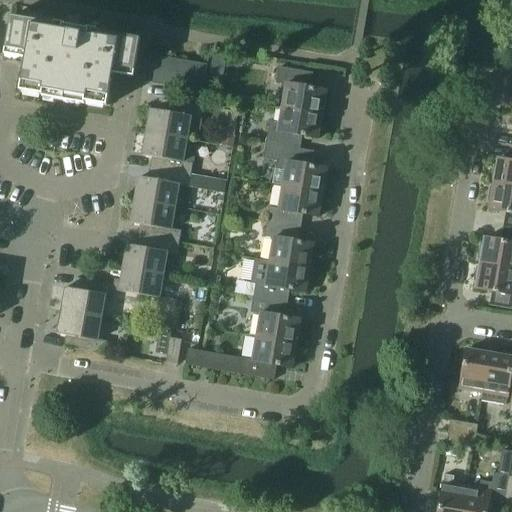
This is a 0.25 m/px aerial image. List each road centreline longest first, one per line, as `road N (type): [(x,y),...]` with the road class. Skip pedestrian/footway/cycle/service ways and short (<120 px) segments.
road 1 (residential): [(16,358),(298,405),(311,390),(355,62)]
road 2 (residential): [(446,318),(490,65)]
road 3 (residential): [(415,511),(446,318)]
road 4 (residential): [(16,358),(37,239),(0,233)]
